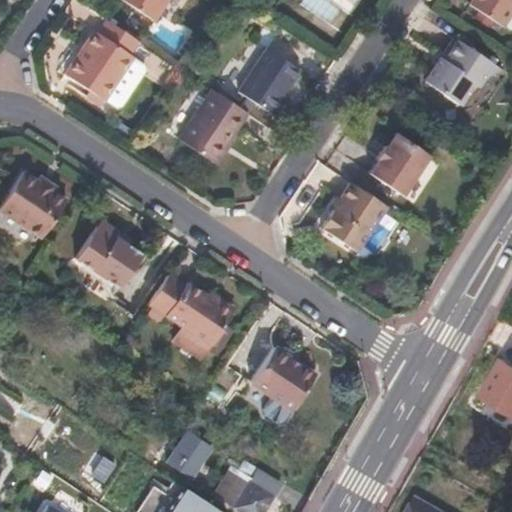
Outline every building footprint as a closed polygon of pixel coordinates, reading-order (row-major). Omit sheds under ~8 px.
[(142,0),(132,0),(158,18),(162,13),(142,0)] [(142,0),(162,13),(170,0),(142,0)] [(511,0),(471,0),(503,22),(511,7),(511,0)] [(113,18),(103,33),(134,53),(143,38),(113,18)] [(258,38),(271,47),(242,90),(278,115),(288,100),(283,96),(301,68),(291,61),(300,48),(266,25),(258,38)] [(86,56),(82,53),(69,72),(109,99),(138,55),(134,53),(103,33),(102,32),(86,56)] [(449,59),(445,57),(430,80),(466,105),(478,86),(485,84),(491,77),(500,63),(463,39),(449,59)] [(508,68),(500,63),(491,77),(508,68)] [(252,112),(216,87),(182,137),(217,162),(252,112)] [(375,157),(378,158),(369,172),(402,194),(430,154),(396,131),(386,146),(384,144),(375,157)] [(41,177),(26,168),(1,205),(45,234),(70,197),(56,187),(41,177)] [(44,173),(41,177),(56,187),(59,183),(44,173)] [(390,205),(354,180),(322,228),(359,252),(390,205)] [(106,222),(100,226),(77,258),(123,289),(144,256),(132,247),(119,239),(119,231),(106,222)] [(119,231),(119,239),(132,247),(135,242),(119,231)] [(168,276),(149,304),(212,347),(234,315),(232,314),(232,307),(222,301),(220,305),(207,296),(189,284),(186,288),(168,276)] [(210,293),(207,296),(220,305),(222,301),(210,293)] [(320,375),(279,347),(254,382),(275,396),(267,409),(268,415),(281,424),(287,423),(296,410),(320,375)] [(511,360),(507,357),(485,394),(511,410),(511,360)] [(214,447),(190,432),(169,463),(193,478),(214,447)] [(263,511),(280,484),(259,470),(237,508),(243,511),(263,511)] [(153,499),(145,511),(203,511),(175,494),(166,507),(153,499)] [(437,511),(417,501),(410,511),(437,511)] [(66,511),(51,502),(44,511),(66,511)]
